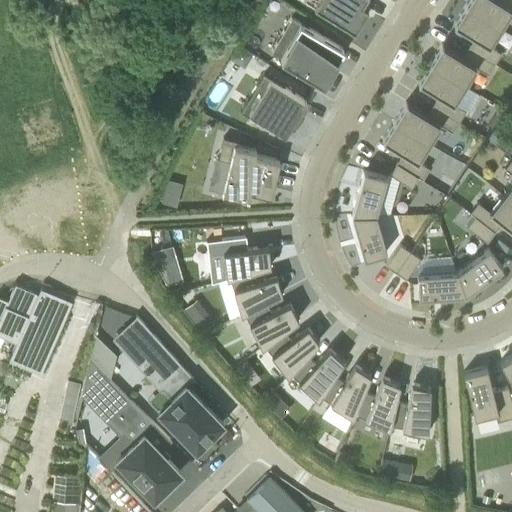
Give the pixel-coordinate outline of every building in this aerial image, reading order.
[(304,0),(355,31),(374,0),(304,0)] [(511,0),(468,0),(466,5),(501,26),(511,8),(511,0)] [(489,45),(501,26),(466,5),(454,24),(455,24),(475,36),(469,46),(495,63),(501,52),(489,45)] [(323,82),(344,49),(293,17),(272,51),(323,82)] [(488,73),(495,63),(469,46),(462,57),(443,45),(443,44),(442,43),(430,63),(465,84),(476,66),(488,73)] [(454,103),(465,84),(430,63),(418,82),(419,82),(420,82),(439,94),(433,104),(459,121),(466,110),(454,103)] [(264,74),(241,111),(263,125),(265,122),(285,134),(290,127),(294,129),(303,115),(298,112),(306,100),(264,74)] [(453,131),(459,121),(433,104),(427,115),(407,102),(406,101),(394,120),(429,142),(441,124),(453,131)] [(418,160),(429,142),(394,120),(382,139),(384,140),(403,152),(397,162),(418,176),(423,179),(430,168),(418,160)] [(218,158),(230,161),(222,193),(248,200),(251,190),(271,195),(280,160),(255,154),(256,150),(236,145),(237,141),(223,137),(218,158)] [(511,200),(511,159),(505,168),(511,173),(511,181),(503,194),(511,200)] [(418,176),(397,162),(390,173),(412,186),(418,176)] [(351,213),(351,214),(376,214),(376,213),(386,176),(363,169),(362,171),(363,171),(352,213),(351,213)] [(163,201),(177,205),(180,192),(166,189),(163,201)] [(511,200),(503,194),(490,211),(478,202),(471,212),(475,215),(495,231),(503,221),(511,228),(511,200)] [(376,214),(351,214),(351,215),(352,215),(365,259),(366,259),(366,258),(387,252),(376,215),(376,214)] [(487,241),(495,231),(475,215),(468,225),(487,241)] [(225,277),(272,263),(271,262),(270,263),(268,248),(257,249),(257,247),(247,248),(246,236),(222,239),(226,276),(225,277)] [(386,264),(396,271),(410,251),(400,244),(386,264)] [(465,294),(466,294),(465,293),(503,266),(502,265),(502,266),(489,248),(457,270),(465,294)] [(421,258),(410,251),(396,271),(406,278),(421,258)] [(156,263),(168,284),(183,280),(177,257),(161,262),(156,263)] [(239,313),(283,291),(281,291),(277,277),(266,280),(266,278),(257,281),(253,270),(272,264),(272,263),(225,277),(225,278),(230,277),(241,312),(239,313)] [(457,270),(456,271),(417,273),(419,297),(420,297),(420,296),(464,293),(464,294),(465,294),(457,270)] [(71,301),(41,288),(9,358),(39,372),(71,301)] [(283,292),(283,291),(239,313),(240,314),(244,312),(261,345),(260,346),(299,317),(299,316),(298,317),(291,304),(281,309),(280,307),(271,311),(266,301),(283,292)] [(194,320),(202,331),(215,321),(206,310),(194,320)] [(111,338),(168,401),(186,384),(193,377),(137,314),(111,338)] [(299,317),(260,346),(261,347),(265,344),(287,374),(286,375),(320,339),(319,339),(318,340),(309,328),(300,334),(299,333),(291,339),(284,329),(300,318),(299,317)] [(317,399),(344,358),(343,357),(342,359),(331,348),(324,356),(322,355),(316,362),(307,354),(320,340),(320,339),(286,375),(287,376),(290,372),(318,397),(317,399)] [(511,354),(501,361),(511,381),(511,354)] [(80,396),(129,445),(152,423),(112,382),(105,374),(88,357),(80,396)] [(352,417),(370,372),(369,373),(356,365),(350,374),(349,373),(344,381),(334,375),(344,358),(317,399),(318,400),(321,395),(352,415),(351,417),(352,417)] [(243,376),(253,368),(246,359),(236,367),(243,376)] [(487,366),(464,372),(476,421),(498,415),(499,420),(511,416),(511,401),(508,386),(493,390),(487,366)] [(113,367),(105,374),(112,382),(120,374),(113,367)] [(389,429),(399,381),(398,382),(384,376),(380,387),(378,386),(375,395),(364,390),(371,372),(370,372),(352,417),(353,417),(354,413),(389,427),(388,429),(389,429)] [(400,381),(399,381),(389,429),(390,429),(391,424),(427,432),(427,434),(428,434),(430,385),(429,385),(429,386),(414,383),(411,394),(410,393),(407,403),(396,400),(400,381)] [(158,410),(196,449),(223,422),(186,384),(168,401),(158,410)] [(273,409),(282,400),(273,391),(264,400),(273,409)] [(116,459),(153,498),(181,471),(160,449),(171,438),(154,421),(152,423),(129,445),(116,459)] [(352,455),(340,451),(336,461),(348,465),(352,455)] [(383,459),(380,475),(395,478),(399,462),(383,459)] [(309,511),(310,511),(268,470),(242,496),(257,511),(309,511)]
